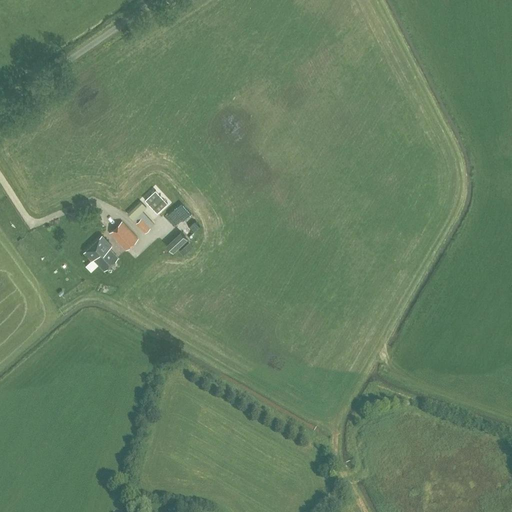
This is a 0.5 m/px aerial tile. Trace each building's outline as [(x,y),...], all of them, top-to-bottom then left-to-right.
[(156,189),(145,199),(156,211),(167,200),(156,189)] [(129,214),(133,219),(146,206),(142,202),(129,214)] [(191,223),(199,217),(192,208),(184,214),(191,223)] [(136,222),(145,232),(150,227),(141,218),(136,222)] [(110,232),(126,250),(138,238),(122,221),(110,232)] [(166,245),(173,252),(188,239),(181,231),(166,245)] [(93,258),(104,270),(118,257),(109,247),(112,245),(102,235),(84,252),(92,260),(93,258)] [(189,242),(180,250),(183,254),(193,246),(189,242)] [(140,254),(142,247),(133,244),(131,251),(140,254)]
